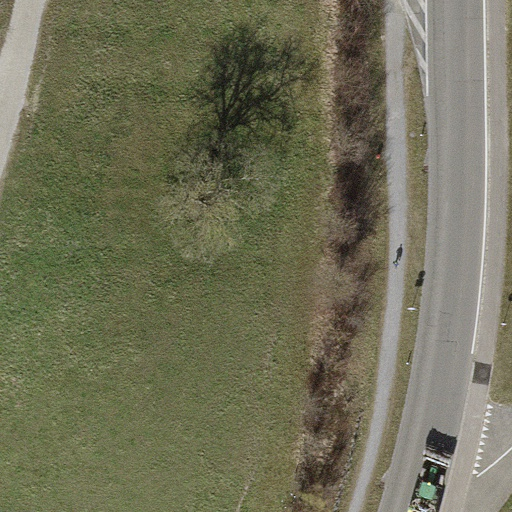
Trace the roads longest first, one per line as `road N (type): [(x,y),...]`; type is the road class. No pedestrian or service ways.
road 1 (residential): [(456,0),(450,310),(441,386),(409,511)]
road 2 (track): [(44,0),(0,176)]
